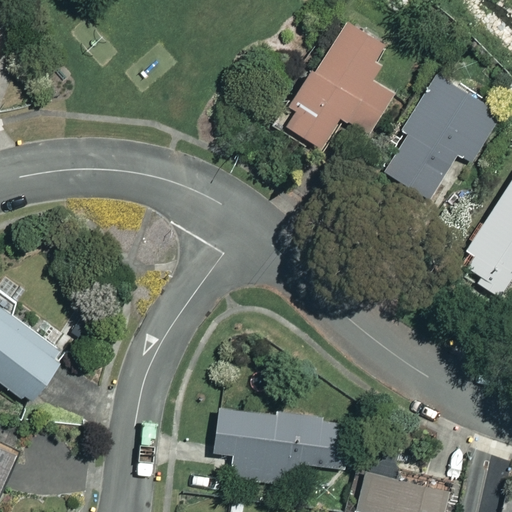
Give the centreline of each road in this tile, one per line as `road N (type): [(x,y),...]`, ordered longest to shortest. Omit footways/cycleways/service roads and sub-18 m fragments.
road 1 (residential): [(247,221),(395,355),(444,386),(511,412)]
road 2 (residential): [(247,221),(176,314),(150,363),(121,511)]
road 3 (residential): [(0,183),(58,170),(129,170),(213,198),(247,221)]
